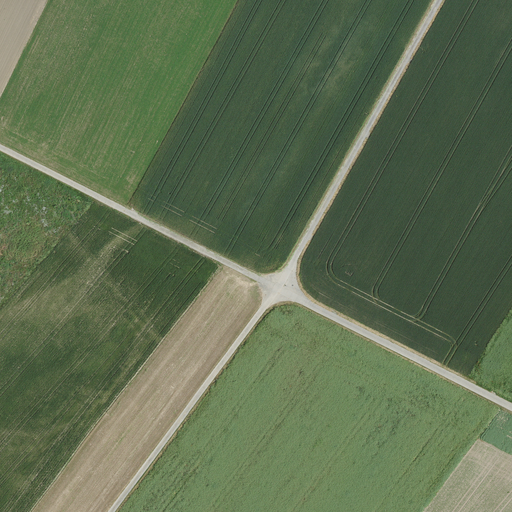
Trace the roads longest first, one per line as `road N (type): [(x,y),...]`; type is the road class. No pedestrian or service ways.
road 1 (track): [(438,0),(281,287),(110,511)]
road 2 (track): [(0,144),(511,406)]
